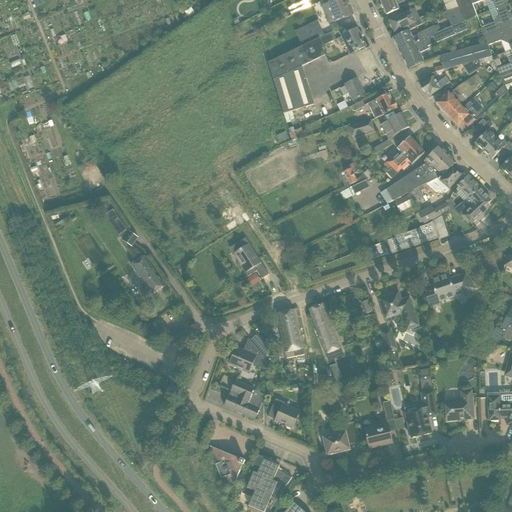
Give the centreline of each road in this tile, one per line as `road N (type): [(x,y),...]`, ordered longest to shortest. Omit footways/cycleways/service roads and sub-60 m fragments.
road 1 (secondary): [(163,511),(59,381),(0,241)]
road 2 (residential): [(453,456),(330,483),(319,480),(311,458),(189,401)]
road 3 (residential): [(300,294),(231,171),(226,113),(183,47)]
road 4 (secondary): [(0,299),(46,404),(133,511)]
road 5 (residential): [(364,0),(439,133),(511,198)]
road 6 (unclassified): [(300,294),(511,220)]
